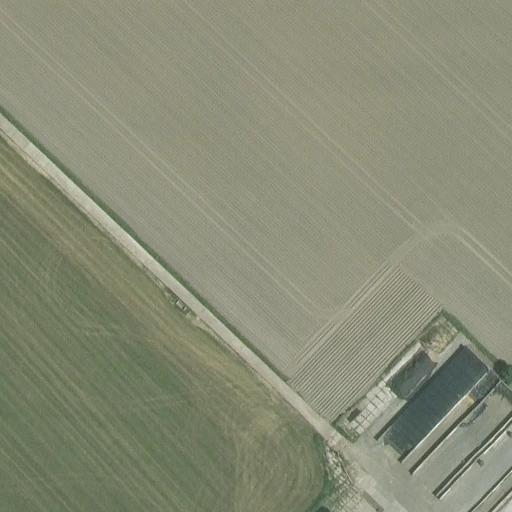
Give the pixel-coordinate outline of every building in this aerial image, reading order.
[(479,343),(408,418),(424,434),(443,414),(446,417),(499,362),(479,343)] [(488,385),(497,391),(506,378),(498,372),(488,385)] [(447,487),(509,418),(478,390),(448,423),(458,433),(426,468),(447,487)] [(486,453),(505,481),(511,476),(511,442),(509,437),(486,453)] [(511,511),(511,497),(497,511),(511,511)]
